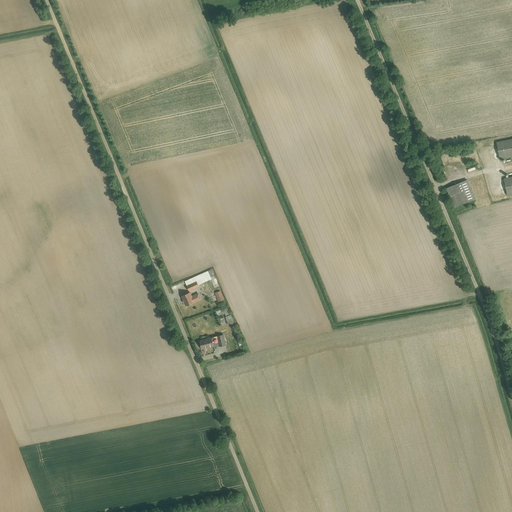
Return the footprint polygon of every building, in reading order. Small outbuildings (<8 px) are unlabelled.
[(511,136),(498,139),(502,157),(511,155),(511,136)] [(467,184),(454,189),(460,207),(473,202),(467,184)] [(206,272),(183,281),(187,291),(210,282),(206,272)] [(221,292),(215,294),(218,302),(224,300),(221,292)] [(191,293),(182,297),(186,306),(195,303),(194,300),(201,298),(199,293),(192,295),(191,293)] [(210,338),(199,341),(201,351),(213,348),(212,343),(216,342),(218,349),(224,347),(222,337),(210,340),(210,338)]
